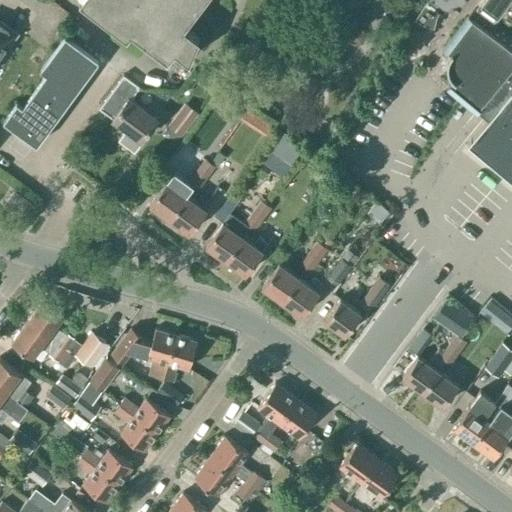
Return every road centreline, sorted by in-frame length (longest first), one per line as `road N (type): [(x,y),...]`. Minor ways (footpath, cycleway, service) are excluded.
road 1 (residential): [(193,302),(176,266),(75,196),(29,256)]
road 2 (tertiary): [(450,470),(261,332)]
road 3 (residential): [(261,332),(128,511)]
road 4 (tertiary): [(193,302),(29,256)]
